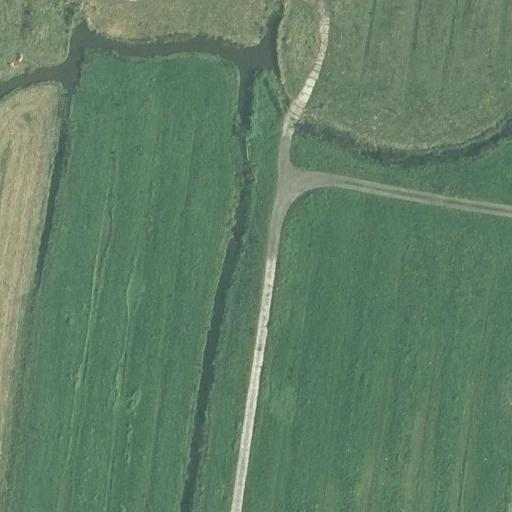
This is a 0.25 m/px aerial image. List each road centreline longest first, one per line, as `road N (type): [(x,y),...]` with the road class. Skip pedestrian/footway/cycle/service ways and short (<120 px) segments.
road 1 (track): [(236,511),(287,154)]
road 2 (track): [(511,212),(281,182)]
road 3 (track): [(287,154),(292,116),(322,52),(313,0)]
